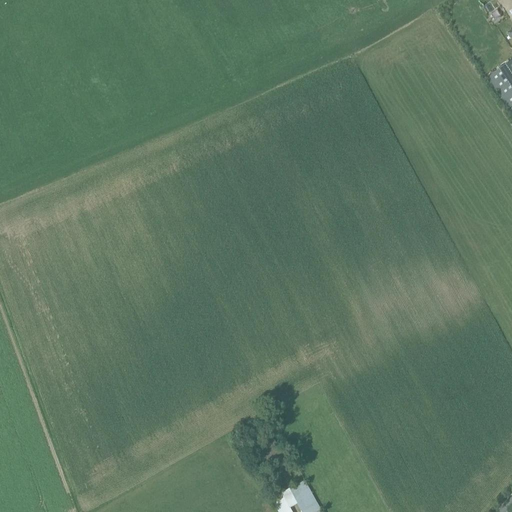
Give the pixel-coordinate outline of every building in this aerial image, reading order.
[(511,64),(488,79),(508,109),(511,106),(511,64)] [(482,98),(477,101),(483,111),(488,109),(482,98)] [(260,465),(281,454),(279,450),(272,438),(252,449),(260,465)] [(296,486),(299,491),(303,489),(313,505),(305,510),(306,511),(321,511),(307,486),(304,481),(296,486)] [(291,511),(290,509),(297,505),(289,491),(281,495),(271,501),(277,511),(291,511)]
